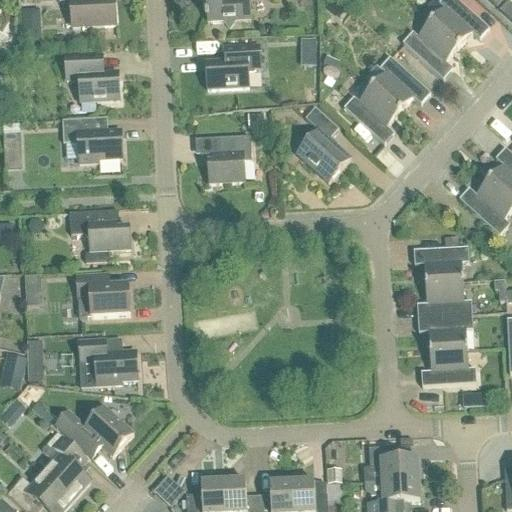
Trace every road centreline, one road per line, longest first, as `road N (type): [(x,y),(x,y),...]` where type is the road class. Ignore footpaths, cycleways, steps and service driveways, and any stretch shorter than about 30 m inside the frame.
road 1 (residential): [(391,429),(238,439),(194,421),(178,394),(169,237)]
road 2 (residential): [(169,237),(156,0)]
road 3 (residential): [(372,230),(511,74)]
road 4 (residential): [(372,230),(169,237)]
road 5 (residential): [(391,429),(381,257),(372,230)]
